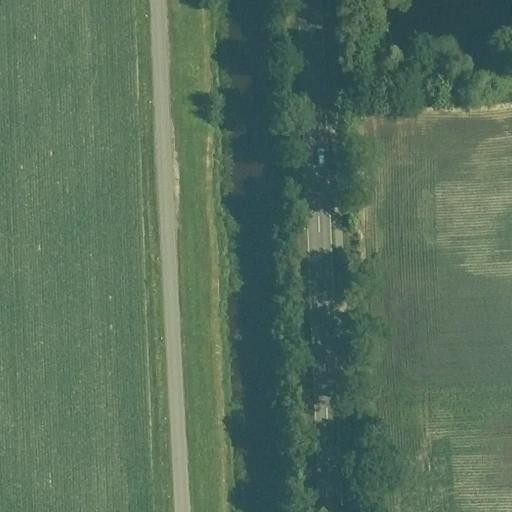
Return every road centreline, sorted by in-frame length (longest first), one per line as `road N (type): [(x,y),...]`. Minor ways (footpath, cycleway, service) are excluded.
road 1 (unclassified): [(157,0),(178,511)]
road 2 (tertiary): [(328,511),(308,0)]
